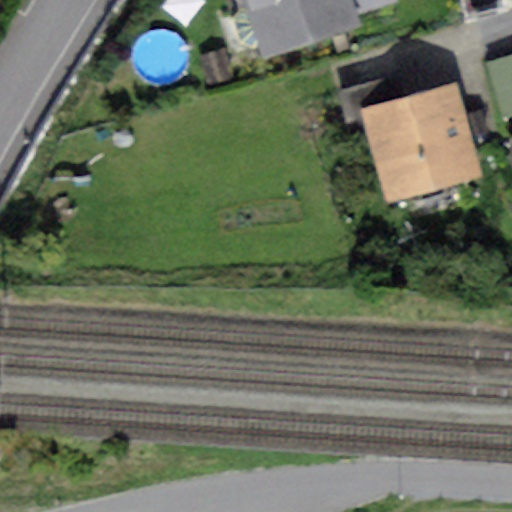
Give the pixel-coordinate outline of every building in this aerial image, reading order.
[(199,0),(168,0),(163,9),(186,24),(201,1),(199,0)] [(243,0),(264,59),(362,26),(358,13),(396,0),(243,0)] [(224,51),(198,58),(205,86),(231,79),(224,51)] [(511,55),(481,64),(497,122),(511,117),(511,55)] [(359,109),(399,98),(392,74),(332,90),(339,115),(359,109)] [(399,98),(359,109),(386,201),(480,173),(453,82),(399,98)]
